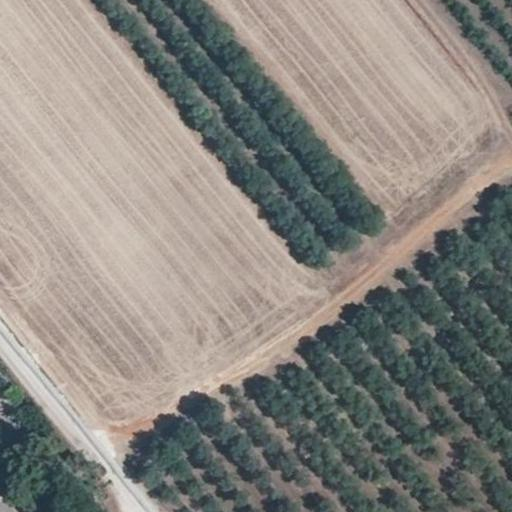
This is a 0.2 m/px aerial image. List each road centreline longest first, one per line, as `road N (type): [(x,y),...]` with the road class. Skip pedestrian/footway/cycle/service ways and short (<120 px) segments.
road 1 (track): [(98,456),(329,309),(511,158)]
road 2 (tertiary): [(142,511),(0,334)]
